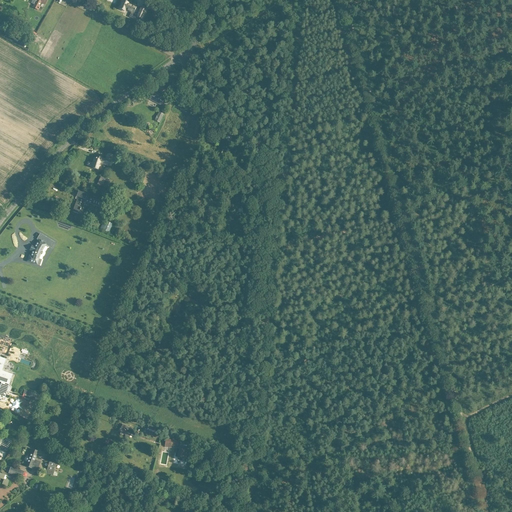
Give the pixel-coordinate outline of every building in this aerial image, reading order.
[(47,0),(35,0),(37,1),(33,8),(38,10),(39,9),(40,8),(39,8),(40,6),(39,6),(41,2),(45,5),(47,0)] [(123,1),(119,9),(124,11),(125,9),(134,13),(131,18),(135,19),(136,17),(142,19),(145,10),(140,8),(136,7),(136,8),(127,4),(128,3),(123,1)] [(150,21),(146,25),(154,31),(157,26),(150,21)] [(149,99),(161,105),(165,97),(153,91),(149,99)] [(137,96),(131,100),(134,105),(140,100),(137,96)] [(158,112),(154,121),(159,123),(163,115),(158,112)] [(222,146),(219,153),(224,156),(226,152),(227,152),(226,151),(227,149),(222,146)] [(108,153),(106,160),(97,157),(96,158),(94,158),(91,168),(97,170),(100,161),(105,163),(105,164),(111,166),(115,155),(108,153)] [(100,193),(102,187),(106,178),(101,176),(97,185),(100,186),(98,192),(100,193)] [(87,194),(78,191),(76,196),(78,197),(72,212),(78,214),(80,210),(82,211),(85,202),(99,207),(101,202),(90,198),(89,200),(85,198),(87,194)] [(106,221),(105,224),(103,223),(100,229),(108,232),(109,229),(111,230),(113,224),(106,221)] [(29,256),(27,261),(37,264),(37,263),(38,260),(39,259),(37,258),(39,254),(40,254),(41,254),(42,254),(42,253),(42,252),(42,251),(41,250),(44,244),(51,248),(55,243),(40,234),(37,239),(39,240),(34,247),(33,246),(31,250),(32,251),(31,254),(31,256),(29,256)] [(11,375),(0,371),(0,363),(0,364),(0,365),(3,366),(3,365),(4,365),(6,359),(0,357),(0,355),(0,379),(2,381),(0,385),(0,399),(1,400),(2,398),(5,399),(7,392),(8,392),(10,387),(7,385),(11,375)] [(123,424),(118,431),(125,436),(129,438),(133,430),(123,424)] [(177,448),(176,452),(179,453),(178,460),(186,461),(187,459),(189,448),(180,447),(180,449),(177,448)] [(25,466),(32,468),(33,466),(36,467),(38,462),(35,460),(38,452),(32,449),(29,456),(27,455),(25,456),(25,459),(25,460),(27,461),(25,466)] [(57,464),(49,461),(45,473),(53,475),(57,464)] [(20,478),(22,478),(24,472),(11,467),(8,466),(6,471),(9,472),(8,473),(12,475),(12,476),(19,479),(20,478)]
